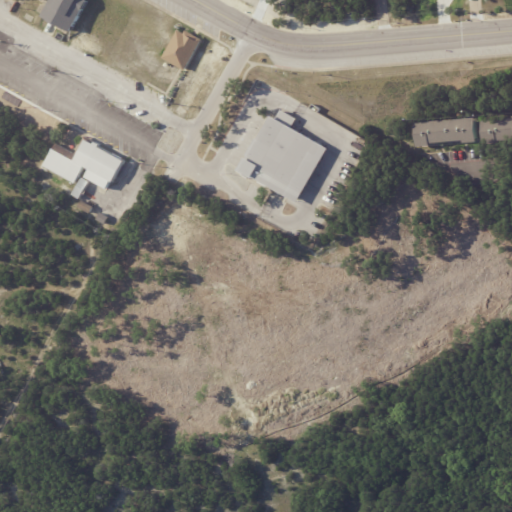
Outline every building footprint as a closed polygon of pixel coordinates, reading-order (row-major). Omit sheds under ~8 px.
[(91,0),(90,2),(95,5),(79,35),(47,18),(55,3),(49,0),(48,3),(43,0),(91,0)] [(194,36),(205,42),(188,72),(166,61),(181,33),(188,36),(189,33),(194,36)] [(280,110),(295,119),(290,128),(326,149),(296,203),(250,177),(249,178),(234,170),(242,158),(253,138),(254,139),(268,115),(274,119),(279,110),(280,110)] [(511,139),(483,142),(480,118),(511,114),(511,139)] [(473,118),(475,137),(461,139),(461,137),(427,140),(428,142),(415,143),(413,120),(473,115),(473,118)] [(100,143),(103,145),(102,147),(128,161),(116,182),(88,167),(78,184),(47,166),(59,144),(77,154),(87,137),(98,143),(99,142),(100,143)] [(89,180),(81,177),(73,195),(81,198),(89,180)] [(94,205),(97,207),(94,213),(82,207),(86,200),(94,205)] [(300,241),(292,237),(296,230),(304,235),(300,241)]
